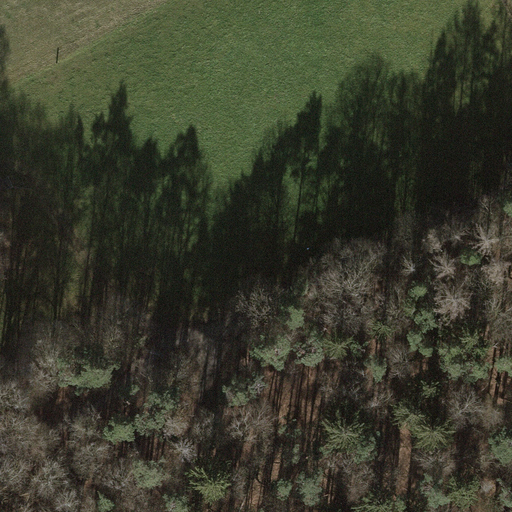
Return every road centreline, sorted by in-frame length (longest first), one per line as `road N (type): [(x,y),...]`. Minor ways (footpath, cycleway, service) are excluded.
road 1 (track): [(511,181),(205,341)]
road 2 (track): [(0,166),(42,189),(151,334),(205,341)]
road 3 (track): [(205,341),(171,511)]
